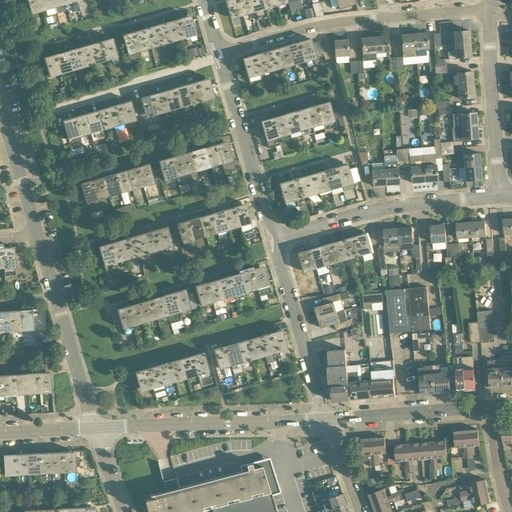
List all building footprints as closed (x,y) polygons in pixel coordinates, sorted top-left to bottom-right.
[(43,12),(40,0),(27,0),(32,15),(43,12)] [(57,14),(52,0),(40,0),(43,12),(45,17),(57,14)] [(68,11),(64,0),(52,0),(57,14),(68,11)] [(64,0),(68,11),(68,12),(69,12),(70,14),(80,11),(77,2),(76,0),(64,0)] [(242,16),(237,0),(225,0),(230,16),(231,19),(242,16)] [(237,0),(242,16),(254,13),(250,0),(237,0)] [(267,18),(265,10),(262,0),(250,0),(254,13),(256,21),(267,18)] [(277,7),(274,0),(262,0),(265,10),(277,7)] [(287,0),(288,3),(291,12),(302,9),(299,0),(287,0)] [(336,0),(340,10),(356,5),(354,0),(336,0)] [(312,5),(316,18),(323,16),(319,2),(312,5)] [(98,17),(108,13),(105,6),(95,9),(98,17)] [(191,16),(179,20),(185,39),(197,36),(191,16)] [(185,39),(179,20),(168,23),(174,42),(185,39)] [(174,42),(168,23),(156,26),(162,46),(174,42)] [(162,46),(156,26),(145,29),(151,49),(162,46)] [(151,49),(145,29),(134,33),(139,52),(151,49)] [(454,45),(470,44),(469,31),(453,33),(454,45)] [(141,59),(139,52),(134,33),(122,36),(124,40),(128,56),(129,55),(131,62),(141,59)] [(427,33),(414,34),(416,56),(426,55),(426,51),(429,51),(427,33)] [(416,56),(414,34),(401,36),(403,57),(416,56)] [(374,38),(375,54),(389,53),(387,37),(374,38)] [(376,60),(375,54),(374,38),(361,39),(363,61),(376,60)] [(113,39),(101,42),(107,62),(119,58),(114,43),(113,39)] [(311,39),(300,43),(305,62),(317,59),(311,39)] [(335,57),(349,56),(347,40),(334,41),(335,57)] [(107,62),(101,42),(90,45),(96,65),(107,62)] [(305,62),(300,43),(288,46),(294,65),(305,62)] [(470,44),(454,45),(455,52),(448,52),(448,59),(472,57),(470,44)] [(96,65),(90,45),(79,49),(84,68),(96,65)] [(294,65),(288,46),(277,49),(283,69),(294,65)] [(191,58),(200,55),(197,47),(189,50),(191,58)] [(84,68),(79,49),(67,52),(73,72),(84,68)] [(283,69),(277,49),(266,52),(271,72),(283,69)] [(73,72),(67,52),(56,55),(62,75),(73,72)] [(271,72),(266,52),(254,56),(260,75),(271,72)] [(62,75),(56,55),(44,59),(50,78),(62,75)] [(262,82),(260,75),(254,56),(243,59),(250,86),(262,82)] [(456,74),(458,86),(474,85),(473,72),(456,74)] [(209,79),(198,82),(204,102),(215,98),(209,79)] [(204,102),(198,82),(186,86),(192,105),(204,102)] [(474,85),(458,86),(459,99),(475,98),(474,85)] [(192,105),(186,86),(175,89),(181,108),(192,105)] [(181,108),(175,89),(164,92),(169,112),(181,108)] [(169,112),(164,92),(152,96),(158,115),(169,112)] [(408,105),(411,98),(403,94),(400,101),(408,105)] [(158,115),(152,96),(141,99),(146,118),(158,115)] [(391,108),(398,105),(394,98),(387,101),(391,108)] [(368,110),(370,104),(363,101),(361,107),(368,110)] [(131,102),(119,105),(125,124),(137,121),(131,102)] [(318,105),(324,125),(335,121),(334,118),(329,102),(318,105)] [(125,124),(119,105),(108,108),(114,128),(125,124)] [(306,109),(312,128),(315,138),(326,135),(324,125),(318,105),(306,109)] [(114,128),(108,108),(97,112),(102,131),(114,128)] [(295,112),(301,131),(312,128),(306,109),(295,112)] [(409,118),(418,118),(417,110),(408,111),(409,118)] [(102,131),(97,112),(85,115),(91,134),(93,142),(104,139),(102,131)] [(284,115),(289,135),(301,131),(295,112),(284,115)] [(460,114),(461,127),(477,126),(476,113),(460,114)] [(91,134),(85,115),(74,118),(80,138),(91,134)] [(273,118),(279,138),(289,135),(284,115),(273,118)] [(82,146),(80,138),(74,118),(62,122),(64,126),(68,141),(69,141),(71,149),(82,146)] [(279,138),(273,118),(261,122),(266,141),(267,141),(269,149),(281,145),(279,138)] [(477,126),(461,127),(462,141),(478,139),(477,126)] [(441,149),(440,143),(440,139),(434,140),(435,154),(422,155),(424,183),(437,182),(435,159),(441,158),(441,154),(441,149)] [(404,168),(402,150),(402,141),(396,141),(397,162),(384,163),(384,170),(386,186),(399,185),(398,169),(404,168)] [(217,145),(222,164),(224,172),(231,170),(235,169),(233,161),(232,157),(229,146),(228,142),(217,145)] [(222,164),(217,145),(205,148),(210,168),(222,164)] [(210,168),(205,148),(194,152),(199,171),(210,168)] [(424,183),(422,155),(409,157),(409,149),(402,150),(404,168),(410,168),(411,184),(424,183)] [(200,176),(199,171),(194,152),(182,155),(188,174),(189,179),(200,176)] [(367,153),(358,153),(362,166),(368,165),(367,153)] [(463,155),(464,168),(480,167),(479,154),(463,155)] [(188,174),(182,155),(171,158),(176,178),(188,174)] [(176,178),(171,158),(159,162),(160,166),(164,181),(176,178)] [(347,164),(336,168),(342,187),(353,184),(352,180),(349,169),(347,164)] [(138,168),(143,187),(155,184),(151,169),(149,165),(138,168)] [(480,167),(464,168),(465,181),(482,180),(480,167)] [(126,171),(132,190),(143,187),(138,168),(126,171)] [(342,187),(336,168),(325,171),(330,190),(342,187)] [(453,169),(442,170),(443,183),(450,182),(449,176),(453,176),(453,169)] [(386,186),(384,170),(372,171),(373,187),(386,186)] [(115,175),(121,194),(132,190),(126,171),(115,175)] [(330,190),(325,171),(313,174),(319,194),(330,190)] [(319,194),(313,174),(302,178),(308,197),(319,194)] [(121,194),(115,175),(104,178),(109,197),(121,194)] [(92,181),(98,200),(109,197),(104,178),(92,181)] [(308,197),(302,178),(291,181),(296,200),(308,197)] [(101,211),(98,200),(92,181),(81,184),(82,189),(89,214),(101,211)] [(298,204),(296,200),(291,181),(279,184),(286,208),(298,204)] [(188,185),(180,187),(182,193),(190,191),(188,185)] [(134,204),(128,206),(125,207),(127,213),(130,212),(136,210),(134,204)] [(234,208),(240,227),(241,234),(253,230),(246,205),(234,208)] [(116,216),(126,213),(124,207),(114,210),(116,216)] [(223,211),(228,231),(240,227),(234,208),(223,211)] [(105,218),(112,217),(110,210),(104,212),(105,218)] [(212,215),(217,234),(228,231),(223,211),(212,215)] [(200,218),(206,237),(217,234),(212,215),(208,216),(200,218)] [(189,221),(195,240),(206,237),(200,218),(189,221)] [(505,235),(511,234),(511,219),(503,220),(505,235)] [(196,246),(195,240),(189,221),(177,224),(178,229),(184,249),(196,246)] [(470,223),(471,238),(486,237),(485,222),(470,223)] [(471,238),(470,223),(457,224),(458,239),(471,238)] [(432,243),(446,242),(445,225),(431,226),(432,243)] [(168,227),(156,230),(162,250),(174,247),(173,243),(169,231),(168,227)] [(398,229),(399,244),(413,243),(412,228),(398,229)] [(399,244),(398,229),(384,230),(385,246),(399,244)] [(162,250),(156,230),(145,234),(150,253),(162,250)] [(150,253),(145,234),(133,237),(139,257),(150,253)] [(368,234),(356,237),(361,254),(362,256),(373,253),(369,238),(368,234)] [(139,257),(133,237),(122,240),(128,260),(139,257)] [(361,254),(356,237),(345,240),(350,258),(361,254)] [(488,268),(495,267),(492,239),(487,240),(488,252),(487,252),(488,268)] [(128,260),(122,240),(111,243),(116,263),(128,260)] [(350,258),(345,240),(333,244),(338,261),(350,258)] [(221,245),(223,251),(230,249),(228,242),(221,245)] [(118,269),(116,263),(111,243),(99,247),(106,272),(118,269)] [(338,261),(333,244),(322,247),(327,264),(329,270),(340,267),(338,261)] [(455,271),(453,244),(447,245),(448,258),(445,258),(446,271),(455,271)] [(453,244),(455,271),(465,270),(464,257),(459,257),(458,244),(453,244)] [(422,275),(419,246),(411,246),(412,259),(416,258),(417,270),(412,270),(413,275),(422,275)] [(327,264),(322,247),(311,250),(316,268),(327,264)] [(15,248),(3,249),(4,269),(16,268),(15,248)] [(381,271),(387,270),(384,248),(378,249),(381,271)] [(316,268),(311,250),(299,254),(304,271),(316,268)] [(475,268),(485,268),(484,257),(475,258),(475,268)] [(168,269),(174,267),(172,259),(165,261),(168,269)] [(252,270),(257,287),(260,296),(271,292),(264,267),(252,270)] [(257,287),(252,270),(241,274),(246,291),(257,287)] [(246,291),(241,274),(230,277),(235,294),(236,300),(248,297),(246,291)] [(390,287),(400,286),(399,274),(389,275),(390,287)] [(235,294),(230,277),(218,280),(223,297),(235,294)] [(223,297),(218,280),(207,284),(212,301),(223,297)] [(212,301),(207,284),(196,287),(197,291),(200,304),(212,301)] [(408,289),(412,332),(431,330),(430,317),(429,309),(427,287),(408,289)] [(412,332),(408,289),(386,291),(390,334),(412,332)] [(174,293),(179,310),(191,307),(186,292),(186,290),(174,293)] [(179,310),(174,293),(163,296),(168,314),(171,324),(182,320),(179,310)] [(383,293),(371,295),(372,304),(383,303),(383,293)] [(318,319),(337,313),(334,302),(342,300),(340,294),(322,299),(324,305),(315,308),(318,319)] [(373,308),(372,304),(371,295),(363,295),(364,309),(373,308)] [(168,314),(163,296),(152,300),(157,317),(168,314)] [(157,317),(152,300),(140,303),(146,320),(157,317)] [(263,310),(270,309),(267,300),(261,302),(263,310)] [(146,320),(140,303),(129,306),(134,324),(146,320)] [(137,333),(134,324),(129,306),(117,310),(125,336),(137,333)] [(33,310),(20,311),(22,332),(34,331),(33,310)] [(22,332),(20,311),(9,312),(10,333),(22,332)] [(343,311),(337,313),(318,319),(321,329),(334,325),(336,331),(353,326),(351,320),(346,321),(343,311)] [(477,312),(478,322),(479,330),(494,328),(492,311),(477,312)] [(0,333),(10,333),(9,312),(0,312),(0,333)] [(479,330),(478,322),(469,323),(471,344),(480,343),(479,330)] [(494,328),(479,330),(480,343),(495,342),(494,328)] [(283,331),(271,334),(276,354),(288,350),(284,335),(283,331)] [(461,332),(455,333),(456,345),(463,344),(461,332)] [(276,354),(271,334),(259,337),(265,357),(276,354)] [(265,357),(259,337),(248,340),(254,360),(265,357)] [(254,360),(248,340),(237,344),(242,363),(254,360)] [(245,373),(242,363),(237,344),(225,347),(231,366),(234,376),(245,373)] [(231,366),(225,347),(214,350),(215,355),(219,370),(231,366)] [(350,400),(348,374),(346,350),(328,351),(329,367),(327,367),(329,386),(331,386),(332,402),(350,400)] [(204,353),(192,356),(198,376),(210,373),(205,357),(204,353)] [(198,376),(192,356),(181,360),(186,379),(198,376)] [(473,357),(463,358),(464,369),(465,369),(467,391),(476,390),(473,357)] [(448,367),(449,373),(450,392),(467,391),(465,369),(464,369),(463,358),(453,359),(454,366),(448,367)] [(186,379),(181,360),(170,363),(175,383),(186,379)] [(371,362),(373,381),(374,398),(395,397),(392,361),(371,362)] [(503,388),(502,365),(501,361),(488,362),(490,389),(503,388)] [(175,383),(170,363),(158,366),(164,386),(175,383)] [(511,363),(502,365),(503,388),(511,387),(511,363)] [(432,366),(435,393),(450,392),(449,373),(441,373),(441,365),(432,366)] [(165,391),(164,386),(158,366),(147,369),(152,389),(153,389),(154,394),(165,391)] [(435,393),(432,366),(424,366),(424,368),(418,369),(421,394),(435,393)] [(152,389),(147,369),(135,373),(141,392),(152,389)] [(51,373),(38,374),(40,394),(52,393),(51,373)] [(374,398),(373,381),(359,382),(358,373),(348,374),(350,400),(374,398)] [(28,395),(27,374),(15,375),(17,396),(28,395)] [(40,394),(38,374),(27,374),(28,395),(40,394)] [(17,403),(17,396),(15,375),(3,376),(6,404),(17,403)] [(511,427),(501,428),(503,444),(511,444),(511,446),(511,427)] [(478,430),(466,431),(468,459),(473,459),(472,452),(470,452),(470,447),(479,446),(478,430)] [(468,459),(466,431),(454,432),(455,448),(465,448),(465,453),(463,453),(464,459),(463,471),(469,471),(468,459)] [(373,439),(375,467),(379,466),(379,460),(377,460),(377,455),(386,454),(385,438),(373,439)] [(375,467),(373,439),(361,440),(362,462),(370,461),(371,467),(375,467)] [(446,442),(433,443),(435,470),(435,471),(439,470),(439,464),(437,464),(436,459),(447,458),(446,442)] [(435,470),(433,443),(420,444),(421,460),(431,459),(432,465),(430,465),(430,471),(435,470)] [(408,445),(410,473),(414,473),(414,466),(412,466),(412,461),(421,460),(420,444),(408,445)] [(405,467),(406,473),(410,473),(408,445),(395,446),(396,462),(407,461),(407,467),(405,467)] [(64,471),(63,452),(51,453),(52,472),(64,471)] [(75,452),(63,452),(64,471),(76,470),(75,452)] [(41,475),(40,453),(28,454),(29,475),(40,475),(41,475)] [(52,472),(51,453),(40,453),(41,475),(46,474),(52,474),(52,472)] [(29,475),(28,454),(16,455),(17,476),(29,475)] [(17,476),(16,455),(4,455),(4,461),(5,477),(17,476)] [(276,511),(262,466),(253,468),(252,464),(246,465),(248,470),(179,488),(149,496),(150,499),(145,501),(147,511),(155,511),(158,511),(198,511),(212,508),(212,511),(276,511)] [(368,487),(377,486),(376,479),(367,479),(368,487)] [(460,495),(461,498),(488,492),(485,480),(469,484),(471,493),(466,494),(466,492),(460,493),(460,495)] [(314,492),(321,511),(325,511),(346,505),(342,494),(328,499),(324,488),(314,492)] [(368,495),(372,507),(399,497),(397,493),(391,495),(392,497),(387,499),(384,490),(368,495)] [(420,497),(418,490),(405,495),(407,499),(408,502),(421,497),(420,497)] [(488,492),(461,498),(457,498),(447,501),(448,506),(462,503),(461,502),(467,501),(467,499),(472,498),(474,507),(490,503),(488,492)] [(395,503),(400,501),(399,497),(372,507),(374,511),(392,511),(398,510),(395,503)]
